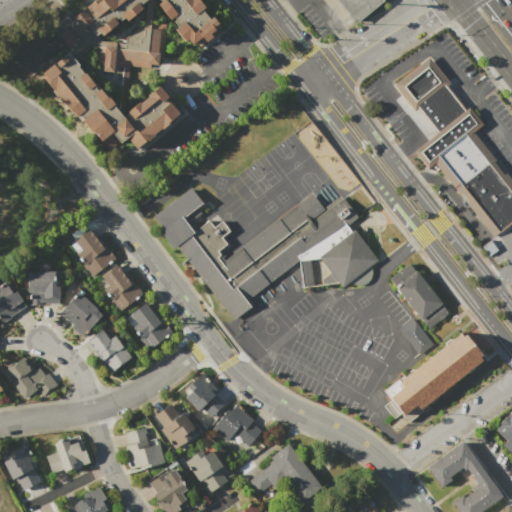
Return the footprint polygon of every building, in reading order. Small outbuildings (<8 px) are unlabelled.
[(152,0),(150,0),(149,22),(165,24),(162,57),(156,56),(156,64),(146,64),(146,74),(130,73),(127,109),(156,85),(179,114),(136,149),(126,137),(108,151),(78,113),(75,116),(41,73),(67,52),(48,29),(66,15),(69,17),(90,0),(198,0),(202,5),(199,7),(207,17),(210,15),(220,27),(192,50),(152,0)] [(382,0),(353,23),(335,0),(382,0)] [(417,107),(413,110),(393,84),(427,57),(448,83),(444,86),(463,110),(467,107),(480,124),(471,131),(511,183),(511,220),(492,236),(433,162),(426,167),(413,150),(436,132),(417,107)] [(348,280),(341,286),(338,282),(301,286),(298,259),(246,300),(250,305),(231,320),(161,232),(163,229),(152,215),(188,187),(200,202),(195,207),(200,213),(191,220),(197,227),(207,220),(212,227),(220,221),(228,230),(220,237),(225,243),(216,251),(224,261),(310,193),(322,208),(339,195),(356,217),(346,225),(350,231),(352,230),(375,259),(368,264),(370,266),(371,271),(370,276),(367,281),(365,282),(362,283),(358,284),(353,283),(348,281),(348,280)] [(90,275),(69,245),(75,240),(70,234),(80,227),(84,234),(91,230),(96,237),(98,236),(114,259),(90,275)] [(409,262),(448,312),(445,315),(445,316),(439,321),(439,320),(427,329),(394,287),(388,279),(409,262)] [(116,265),(122,273),(125,271),(142,293),(120,311),(102,289),(107,285),(101,277),(116,265)] [(58,304),(44,304),(44,306),(40,306),(29,306),(29,292),(26,292),(26,272),(55,272),(55,286),(58,286),(58,304)] [(25,305),(2,321),(0,318),(0,284),(4,282),(12,293),(15,291),(25,305)] [(77,292),(101,313),(80,337),(70,328),(73,325),(59,313),(77,292)] [(145,303),(152,311),(155,308),(167,323),(166,325),(172,332),(150,350),(125,320),(145,303)] [(397,329),(411,318),(414,323),(415,322),(431,342),(417,354),(397,329)] [(129,358),(109,373),(102,364),(101,365),(90,351),(93,350),(86,341),(102,329),(109,338),(113,335),(129,358)] [(382,392),(403,375),(405,377),(460,333),(462,336),(465,334),(481,354),(479,356),(482,361),(421,409),(422,411),(407,423),(399,413),(392,418),(383,405),(389,400),(382,392)] [(0,371),(22,354),(34,369),(38,366),(45,374),(47,372),(57,385),(42,396),(36,389),(23,400),(0,371)] [(184,397),(191,390),(187,386),(200,373),(217,391),(215,393),(223,402),(209,416),(200,407),(197,410),(184,397)] [(153,415),(170,404),(172,407),(173,406),(179,416),(183,413),(193,428),(187,432),(190,438),(175,448),(160,428),(162,427),(153,415)] [(234,404),(252,419),(249,421),(260,431),(241,452),(211,426),(226,409),(229,411),(234,404)] [(511,454),(501,444),(505,440),(494,430),(500,425),(498,423),(508,413),(507,412),(511,407),(511,454)] [(130,471),(124,446),(128,445),(124,432),(144,427),(148,440),(155,438),(156,444),(158,444),(163,463),(130,471)] [(87,462),(80,465),(81,467),(70,471),(69,469),(53,474),(52,475),(45,456),(56,453),(52,442),(67,437),(68,439),(78,436),(87,462)] [(425,467),(461,442),(501,497),(480,511),(457,511),(450,501),(460,494),(463,497),(476,488),(473,485),(476,482),(466,468),(459,473),(457,470),(449,476),(450,479),(440,487),(425,467)] [(1,456),(26,444),(36,466),(34,467),(40,480),(21,489),(16,477),(11,479),(1,456)] [(248,480),(272,462),(269,458),(288,444),(320,490),(302,503),(282,475),(259,493),(248,480)] [(208,445),(222,465),(217,468),(226,481),(206,494),(190,470),(192,469),(186,460),(208,445)] [(163,511),(152,495),(163,488),(159,482),(165,478),(163,475),(173,469),(187,489),(181,493),(188,503),(174,511),(163,511)] [(67,511),(66,509),(76,503),(73,499),(90,489),(91,492),(99,487),(111,507),(103,511),(67,511)] [(238,511),(252,503),(258,511),(238,511)] [(511,511),(511,509),(508,503),(494,511),(511,511)]
